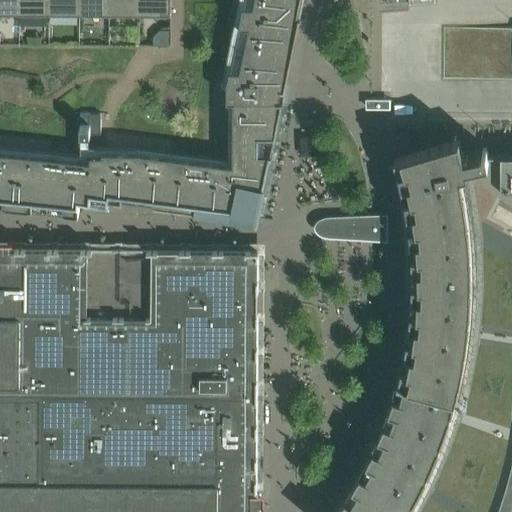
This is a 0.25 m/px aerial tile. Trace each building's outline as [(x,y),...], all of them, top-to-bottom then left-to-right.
[(0,0),(0,198),(3,198),(20,200),(35,201),(50,203),(74,205),(80,206),(80,194),(80,192),(108,196),(110,196),(110,190),(138,194),(168,198),(198,202),(228,206),(258,210),(271,148),(272,148),(284,92),(280,92),(283,81),(286,81),(302,0),(0,0)] [(511,30),(437,30),(437,82),(511,82),(511,30)] [(389,93),(365,93),(365,104),(389,104),(389,93)] [(511,511),(511,151),(501,152),(501,153),(488,153),(487,147),(482,148),(465,152),(462,141),(459,134),(437,140),(402,151),(395,153),(399,168),(406,195),(410,223),(412,251),(412,279),(411,307),(407,335),(402,363),(394,391),(385,417),(374,443),(361,468),(346,492),(332,511),(511,511)] [(324,232),(386,235),(386,222),(386,210),(324,212),(320,213),(316,215),(313,218),(312,222),(313,226),(316,229),(319,231),(324,232)] [(0,511),(256,511),(257,492),(259,247),(222,247),(184,247),(147,246),(110,246),(73,246),(39,246),(36,246),(13,245),(13,238),(0,238),(0,511)] [(302,348),(303,372),(332,372),(332,355),(317,356),(317,347),(302,348)]
